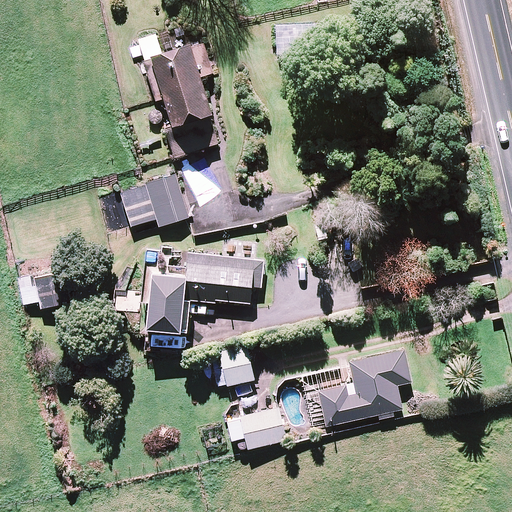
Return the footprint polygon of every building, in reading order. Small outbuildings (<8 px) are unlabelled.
[(217,142),(188,36),(142,48),(172,154),(217,142)] [(187,214),(173,171),(116,191),(127,223),(152,214),(156,224),(187,214)] [(259,259),(185,254),(182,297),(256,301),(259,259)] [(180,272),(145,268),(141,321),(175,325),(180,272)] [(62,272),(33,281),(31,274),(15,279),(23,304),(39,299),(50,334),(79,325),(62,272)] [(178,334),(144,332),(144,345),(177,347),(178,334)] [(252,378),(247,346),(218,351),(223,383),(252,378)] [(407,378),(400,348),(347,360),(352,379),(318,387),(326,422),(399,406),(394,381),(407,378)] [(286,437),(279,404),(224,416),(228,439),(242,436),(244,445),(286,437)]
